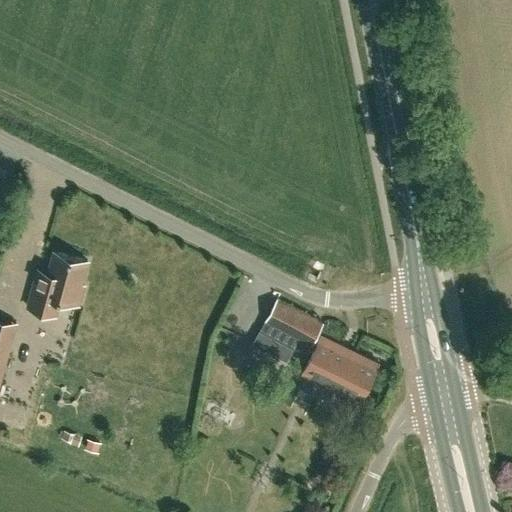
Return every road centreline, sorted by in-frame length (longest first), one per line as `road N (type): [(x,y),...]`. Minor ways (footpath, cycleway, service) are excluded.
road 1 (unclassified): [(423,290),(321,300),(0,138)]
road 2 (secondary): [(423,290),(367,0)]
road 3 (unclassified): [(357,511),(404,421),(444,401)]
